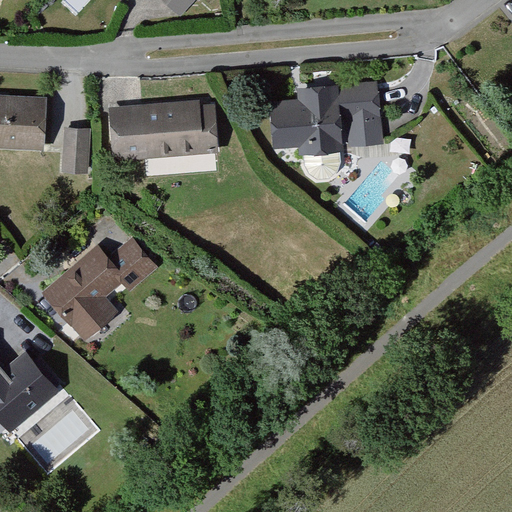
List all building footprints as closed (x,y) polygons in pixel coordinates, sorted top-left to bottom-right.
[(185,0),(153,0),(153,1),(173,20),(189,3),(185,0)] [(367,93),(344,95),(347,130),(371,128),(368,95),(367,93)] [(330,97),(334,131),(347,130),(344,95),(330,97)] [(334,131),(330,97),(294,100),(295,116),(270,119),(274,153),(302,150),(306,171),(314,180),(321,185),(328,185),(338,173),(339,169),(334,131)] [(0,99),(0,136),(20,138),(19,148),(42,149),(45,103),(44,101),(0,99)] [(120,161),(213,151),(211,112),(198,113),(197,110),(116,118),(120,161)] [(371,128),(347,130),(348,157),(373,156),(371,128)] [(86,171),(87,131),(67,131),(66,171),(86,171)] [(20,138),(0,136),(0,146),(19,148),(20,138)] [(105,265),(94,253),(47,296),(70,324),(72,323),(85,337),(113,313),(100,298),(118,282),(126,290),(152,268),(151,267),(129,244),(105,265)] [(30,357),(7,376),(0,381),(0,408),(16,427),(59,390),(30,357)]
